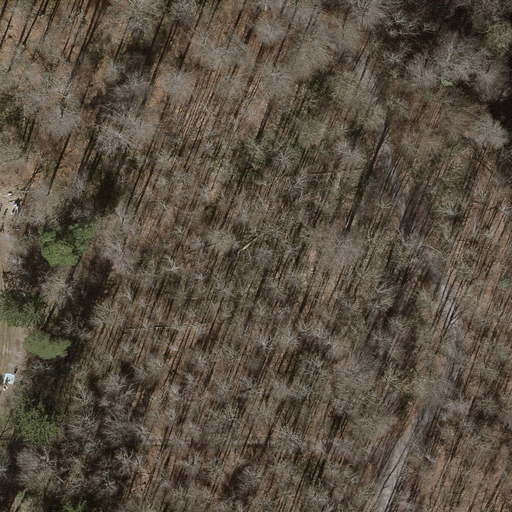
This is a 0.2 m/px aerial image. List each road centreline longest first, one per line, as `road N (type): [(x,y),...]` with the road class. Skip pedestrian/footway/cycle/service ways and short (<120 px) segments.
road 1 (track): [(386,511),(399,465),(447,384),(456,355),(453,321),(405,216),(377,106),(355,64),(279,0)]
road 2 (track): [(0,424),(33,439),(308,436),(399,465)]
